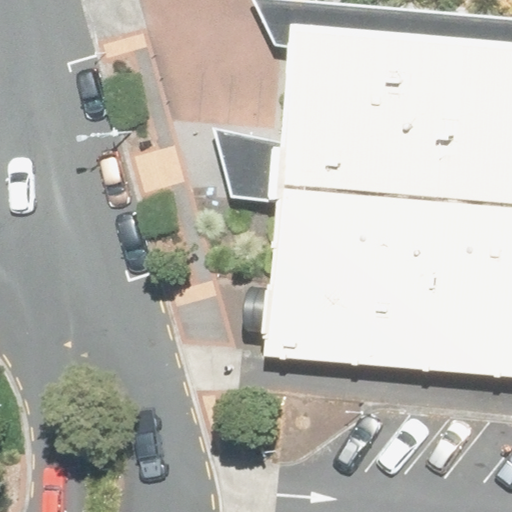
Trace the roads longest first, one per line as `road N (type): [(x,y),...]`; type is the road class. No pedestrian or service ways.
road 1 (tertiary): [(60,242),(136,372),(157,457),(156,511)]
road 2 (tertiary): [(58,511),(60,242)]
road 3 (tertiary): [(3,0),(60,242)]
